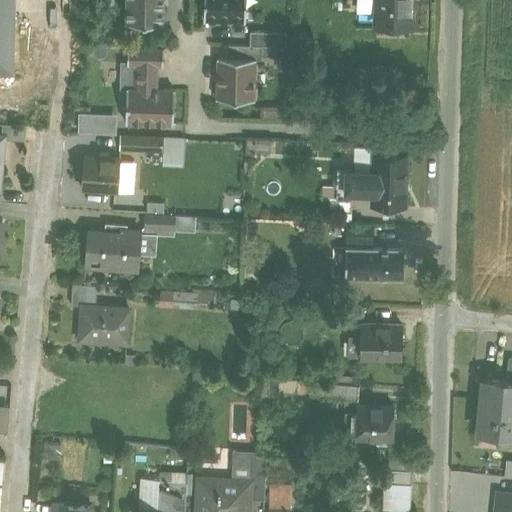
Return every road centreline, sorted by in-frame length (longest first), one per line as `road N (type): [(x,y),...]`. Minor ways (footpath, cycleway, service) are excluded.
road 1 (residential): [(14,511),(49,139)]
road 2 (residential): [(196,41),(196,118),(452,129)]
road 3 (residential): [(446,316),(436,511)]
road 4 (residential): [(452,129),(446,316)]
road 5 (residential): [(456,0),(452,129)]
